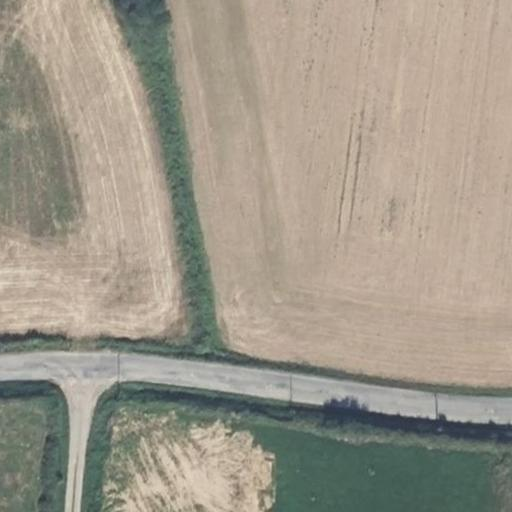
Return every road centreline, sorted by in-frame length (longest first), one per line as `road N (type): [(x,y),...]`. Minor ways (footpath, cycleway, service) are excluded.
road 1 (tertiary): [(83,365),(511,410)]
road 2 (unclassified): [(83,365),(72,511)]
